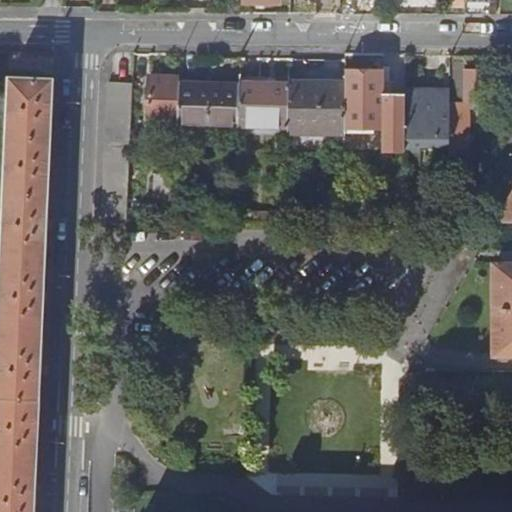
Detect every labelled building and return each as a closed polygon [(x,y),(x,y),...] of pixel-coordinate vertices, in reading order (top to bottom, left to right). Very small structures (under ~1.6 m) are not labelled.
[(452,0),(453,9),(465,9),(465,0),(464,0),(452,0)] [(346,68),(346,83),(346,105),(382,106),(382,117),(384,117),(383,149),(404,150),(405,93),(383,93),(383,69),(346,68)] [(450,101),(450,136),(452,136),(452,135),(467,135),(467,103),(470,103),(485,103),(487,103),(487,69),(465,69),(465,101),(450,101)] [(179,84),(179,77),(149,75),(149,94),(144,94),(144,102),(148,102),(147,120),(177,121),(179,84)] [(9,76),(0,296),(0,511),(33,511),(52,78),(9,76)] [(290,82),(239,81),(239,85),(238,126),(288,126),(290,82)] [(125,222),(131,82),(107,82),(101,230),(125,231),(125,222)] [(346,83),(290,82),(288,126),(288,131),(345,133),(346,105),(346,83)] [(199,84),(179,84),(177,121),(177,126),(200,127),(238,128),(238,126),(239,85),(208,84),(207,87),(199,87),(199,84)] [(433,158),(450,158),(450,136),(450,101),(450,95),(439,95),(439,87),(405,88),(405,93),(404,150),(404,153),(432,153),(433,158)] [(450,95),(450,87),(439,87),(439,95),(450,95)] [(200,127),(177,126),(176,141),(200,142),(200,127)] [(238,126),(238,128),(237,133),(288,134),(288,131),(288,126),(238,126)] [(467,150),(467,136),(452,136),(452,150),(467,150)] [(471,150),(467,150),(452,150),(451,170),(471,170),(471,150)] [(164,212),(172,213),(174,158),(162,157),(161,175),(156,175),(155,196),(164,197),(164,212)] [(511,192),(495,220),(511,220),(511,192)] [(286,208),(285,222),(321,221),(320,214),(315,214),(315,211),(300,211),(300,208),(286,208)] [(235,209),(235,222),(272,222),(272,215),(267,215),(267,212),(252,212),(252,209),(235,209)] [(345,221),(372,221),(372,211),(345,211),(345,221)] [(511,249),(503,250),(503,262),(495,262),(495,353),(511,352),(511,249)]
